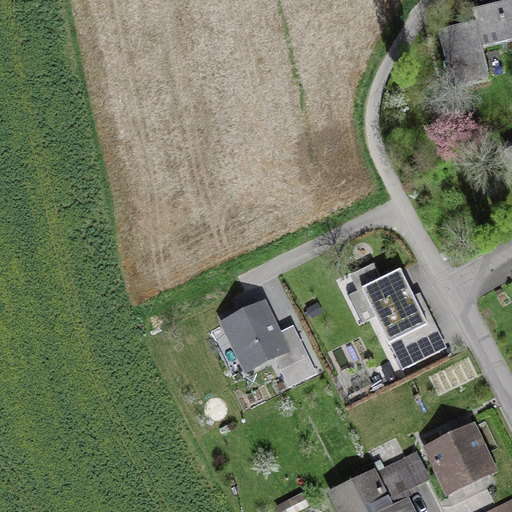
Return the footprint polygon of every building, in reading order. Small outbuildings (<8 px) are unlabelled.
[(511,1),(470,11),(472,22),(436,31),(444,66),(441,67),(442,73),(446,72),(451,92),(488,83),(481,50),(511,42),(511,1)] [(427,326),(401,272),(381,281),(373,265),(349,276),(357,293),(348,297),(362,325),(375,319),(403,377),(450,355),(434,322),(427,326)] [(281,333),(265,301),(219,324),(229,344),(217,350),(228,373),(240,367),(245,377),(275,363),(280,373),(309,358),(294,327),(281,333)] [(223,339),(218,330),(211,334),(215,343),(223,339)] [(397,380),(391,369),(382,374),(387,385),(397,380)] [(386,388),(382,380),(370,386),(374,394),(386,388)] [(422,449),(446,499),(451,496),(454,501),(495,481),(493,476),(498,474),(474,424),(422,449)] [(327,494),(335,511),(416,511),(409,498),(411,498),(408,493),(431,481),(417,453),(376,473),(375,470),(327,494)] [(310,491),(274,508),(276,511),(300,511),(316,504),(310,491)] [(511,511),(511,499),(487,511),(511,511)]
